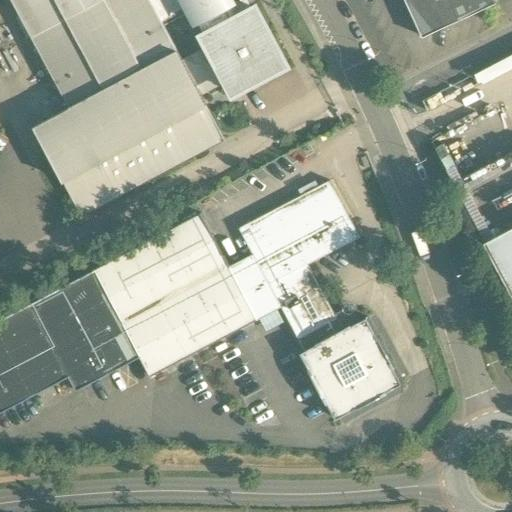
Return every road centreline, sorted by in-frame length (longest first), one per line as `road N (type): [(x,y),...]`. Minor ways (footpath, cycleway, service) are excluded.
road 1 (unclassified): [(488,424),(413,195),(319,0)]
road 2 (secondary): [(451,479),(389,491),(154,493),(0,508)]
